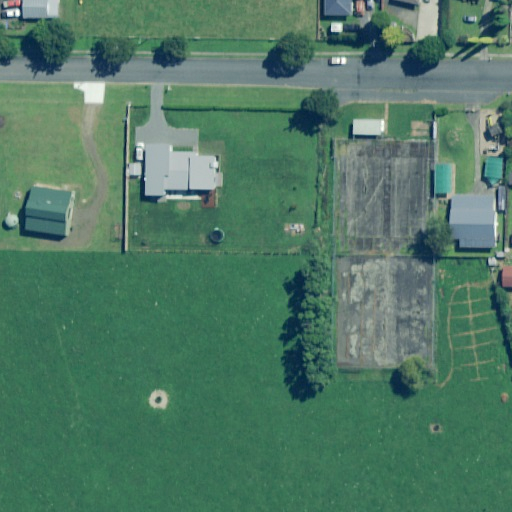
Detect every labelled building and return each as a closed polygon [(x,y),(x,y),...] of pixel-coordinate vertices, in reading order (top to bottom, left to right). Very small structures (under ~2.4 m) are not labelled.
[(49,19),(49,0),(23,0),(23,19),(49,19)] [(325,0),(325,15),(352,16),(352,0),(325,0)] [(393,0),(392,10),(404,13),(405,3),(420,6),(421,0),(393,0)] [(382,136),(382,121),(354,120),(353,135),(382,136)] [(485,178),(502,179),(502,171),(507,171),(508,159),(486,158),(485,178)] [(504,211),(504,187),(497,187),(497,197),(452,196),(452,202),(447,202),(447,195),(452,195),(452,166),(436,166),(436,195),(439,195),(439,205),(453,205),(452,248),(495,249),(496,211),(504,211)] [(511,267),(502,267),(502,274),(497,274),(496,287),(511,287),(511,267)]
